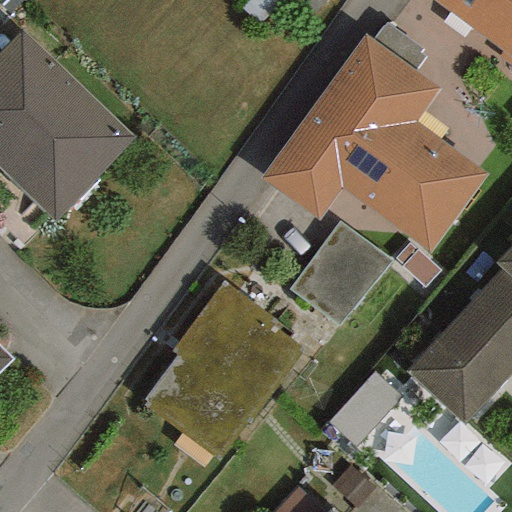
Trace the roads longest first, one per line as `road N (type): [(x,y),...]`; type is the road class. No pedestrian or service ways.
road 1 (residential): [(359,0),(0,503)]
road 2 (unknown): [(100,370),(0,266)]
